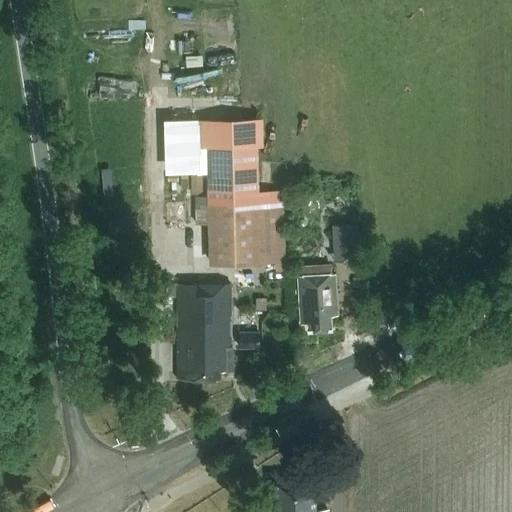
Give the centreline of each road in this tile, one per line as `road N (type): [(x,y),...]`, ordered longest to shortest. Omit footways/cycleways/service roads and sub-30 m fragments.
road 1 (trunk): [(87,485),(19,0)]
road 2 (secondary): [(262,415),(511,289)]
road 3 (secondary): [(92,511),(198,459),(262,415)]
road 4 (secondary): [(262,415),(188,437),(87,485)]
